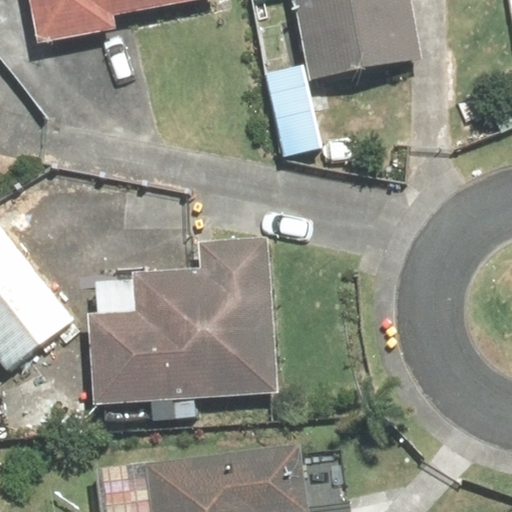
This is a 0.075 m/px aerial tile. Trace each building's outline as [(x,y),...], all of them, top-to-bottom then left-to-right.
[(30,0),(41,50),(120,35),(118,23),(222,3),(221,0),(30,0)] [(412,0),(295,0),(312,87),(425,66),(412,0)] [(0,231),(0,360),(15,377),(79,317),(0,231)] [(90,321),(95,413),(281,402),(272,244),(200,248),(202,275),(137,279),(139,318),(90,321)] [(309,511),(302,450),(148,468),(153,511),(309,511)]
